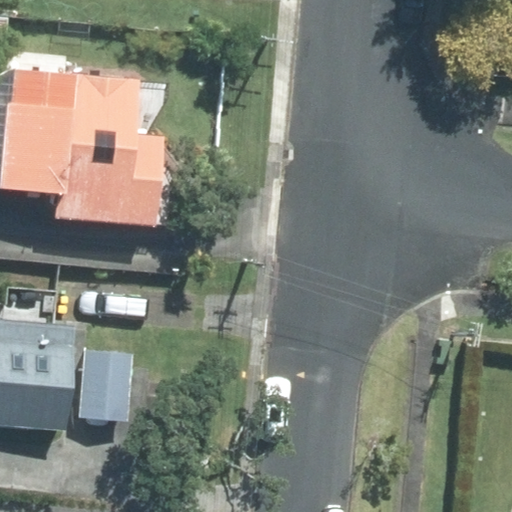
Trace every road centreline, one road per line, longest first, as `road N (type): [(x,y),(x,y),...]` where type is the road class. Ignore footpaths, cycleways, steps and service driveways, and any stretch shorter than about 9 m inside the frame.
road 1 (residential): [(299,511),(331,193)]
road 2 (residential): [(331,193),(353,0)]
road 3 (residential): [(331,193),(511,207)]
